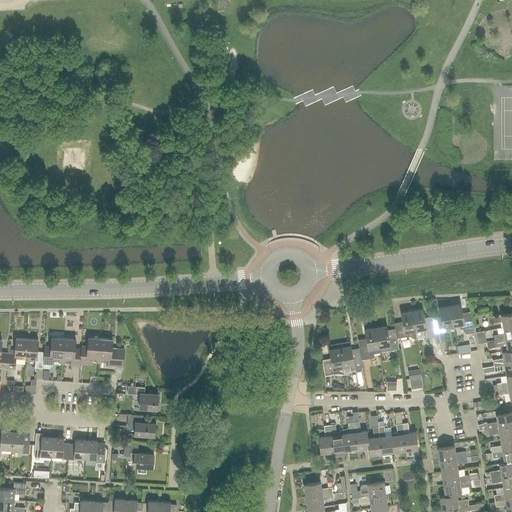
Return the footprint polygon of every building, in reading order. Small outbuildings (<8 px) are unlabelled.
[(461,304),(450,306),(454,326),(460,325),(461,329),(465,328),(466,336),(475,334),(471,314),(463,316),(461,304)] [(454,326),(450,306),(440,308),(442,319),(433,321),(435,333),(448,331),(447,327),(454,326)] [(433,321),(433,319),(425,321),(423,309),(412,311),(417,339),(423,338),(436,335),(435,333),(433,321)] [(417,339),(412,311),(401,313),(403,325),(395,326),(397,336),(397,338),(410,336),(415,339),(417,339)] [(502,321),(503,327),(511,325),(511,313),(491,317),(492,323),(502,321)] [(511,338),(511,325),(503,327),(504,334),(494,335),(495,341),(511,338)] [(399,348),(397,338),(397,336),(389,338),(387,326),(376,328),(380,352),(386,350),(399,348)] [(380,352),(376,328),(365,329),(367,341),(359,343),(361,356),(362,360),(374,357),(374,354),(380,353),(380,352)] [(484,331),(476,332),(478,344),(486,342),(484,331)] [(99,358),(101,338),(89,337),(88,346),(81,345),(81,348),(80,363),(90,364),(90,357),(99,358)] [(26,359),(27,339),(16,338),(15,349),(8,349),(8,352),(7,368),(15,369),(16,358),(26,359)] [(62,358),(64,338),(52,338),(51,346),(45,346),(45,352),(44,367),(50,368),(53,364),(54,358),(62,358)] [(81,348),(75,348),(76,339),(64,338),(62,358),(71,359),(71,366),(80,366),(80,363),(81,348)] [(112,339),(101,338),(99,358),(108,359),(107,366),(123,367),(125,349),(112,348),(112,339)] [(511,338),(495,341),(496,346),(496,347),(506,345),(507,351),(511,350),(511,338)] [(8,352),(1,351),(2,340),(0,339),(0,367),(7,368),(8,352)] [(44,367),(45,352),(38,351),(38,339),(27,339),(26,359),(36,359),(35,367),(44,368),(44,367)] [(351,346),(350,346),(349,342),(340,343),(344,367),(350,366),(351,370),(363,368),(362,360),(361,356),(353,357),(351,346)] [(344,367),(340,343),(330,345),(331,349),(330,349),(332,361),(323,362),(325,374),(334,373),(344,373),(343,367),(344,367)] [(511,362),(511,350),(507,351),(502,351),(503,358),(493,360),(494,365),(511,362)] [(511,374),(511,362),(494,365),(495,371),(505,369),(506,376),(511,374)] [(423,388),(420,369),(408,371),(412,390),(423,388)] [(511,386),(511,374),(506,376),(507,382),(497,383),(498,389),(511,386)] [(37,386),(37,380),(31,379),(31,385),(26,385),(26,391),(35,392),(36,386),(37,386)] [(157,409),(158,394),(145,393),(145,387),(128,386),(128,393),(140,394),(139,408),(157,409)] [(511,399),(511,386),(498,389),(499,395),(509,393),(510,400),(511,399)] [(487,408),(485,400),(474,402),(475,410),(487,408)] [(511,424),(511,412),(496,415),(497,421),(487,423),(488,429),(511,424)] [(155,436),(156,423),(142,422),(142,415),(128,414),(128,425),(132,426),(132,428),(136,428),(135,434),(155,436)] [(361,431),(359,421),(354,422),(357,449),(368,447),(369,447),(367,438),(368,438),(367,431),(361,431)] [(357,449),(354,422),(348,423),(349,433),(343,434),(345,450),(357,449)] [(488,429),(487,423),(487,422),(484,422),(484,424),(478,424),(479,430),(488,429)] [(406,450),(402,423),(396,424),(398,434),(392,435),(394,452),(406,450)] [(408,423),(402,423),(406,450),(418,449),(416,432),(409,433),(408,423)] [(345,450),(343,434),(337,434),(336,424),(330,425),(333,452),(345,450)] [(511,437),(511,424),(488,429),(489,434),(499,433),(500,439),(511,437)] [(333,452),(330,425),(324,426),(325,436),(319,437),(321,453),(333,452)] [(382,453),(378,426),(373,427),(374,437),(368,438),(367,438),(369,447),(368,447),(369,455),(382,453)] [(394,452),(392,435),(385,436),(384,426),(378,426),(382,453),(394,452)] [(12,449),(13,431),(2,430),(1,435),(0,434),(0,456),(1,455),(2,448),(12,449)] [(24,430),(24,432),(13,431),(12,449),(22,450),(22,453),(29,453),(31,430),(24,430)] [(52,455),(53,438),(43,437),(43,433),(36,433),(35,457),(41,457),(41,455),(52,455)] [(511,449),(511,437),(500,439),(501,445),(491,447),(492,453),(511,449)] [(68,459),(70,443),(64,443),(64,439),(53,438),(52,455),(63,456),(63,459),(68,459)] [(86,458),(87,440),(75,439),(75,443),(70,443),(68,459),(74,460),(75,457),(86,458)] [(103,461),(104,445),(104,441),(98,441),(87,440),(86,458),(96,458),(96,461),(103,461)] [(153,468),(154,454),(138,453),(138,445),(125,444),(124,456),(130,457),(130,459),(134,459),(134,466),(153,468)] [(467,456),(466,452),(466,451),(456,452),(455,446),(438,448),(440,461),(467,456)] [(511,449),(492,453),(493,457),(493,458),(503,456),(504,462),(504,463),(511,461),(511,449)] [(457,464),(462,463),(468,462),(467,461),(467,456),(440,461),(442,472),(458,470),(457,464)] [(511,473),(511,461),(504,463),(504,462),(499,463),(500,469),(490,471),(491,477),(511,473)] [(470,480),(469,474),(459,476),(458,470),(442,472),(443,484),(470,480)] [(511,485),(511,473),(491,477),(492,483),(502,481),(503,487),(511,485)] [(471,486),(471,485),(470,480),(443,484),(445,496),(457,494),(457,495),(462,494),(461,487),(471,486)] [(384,481),(367,484),(362,485),(360,487),(361,491),(358,492),(358,493),(359,498),(386,493),(384,481)] [(0,487),(0,498),(14,500),(15,493),(26,494),(27,483),(14,482),(13,488),(0,487)] [(333,492),(332,487),(321,488),(321,482),(304,484),(306,496),(333,492)] [(511,497),(511,485),(503,487),(504,493),(494,495),(495,501),(511,497)] [(323,500),(333,498),(333,492),(306,496),(307,508),(324,506),(323,500)] [(388,505),(386,493),(359,498),(360,502),(360,503),(370,502),(371,508),(388,505)] [(458,500),(457,495),(457,494),(445,496),(440,496),(442,509),(469,505),(468,499),(458,500)] [(511,510),(511,497),(495,501),(495,502),(496,505),(496,506),(506,505),(507,511),(511,510)] [(14,506),(14,500),(0,498),(0,510),(12,511),(11,511),(24,511),(25,507),(14,506)] [(125,511),(126,499),(115,498),(115,500),(109,500),(108,504),(109,504),(108,511),(125,511)] [(142,511),(143,502),(137,502),(137,500),(126,499),(125,511),(142,511)] [(91,511),(92,501),(81,500),(81,502),(75,502),(74,509),(72,509),(70,511),(91,511)] [(108,511),(109,504),(108,504),(103,504),(103,502),(92,501),(91,511),(108,511)] [(159,511),(160,501),(149,501),(148,503),(143,502),(142,511),(159,511)] [(171,502),(160,501),(159,511),(176,511),(177,504),(171,504),(171,502)]
